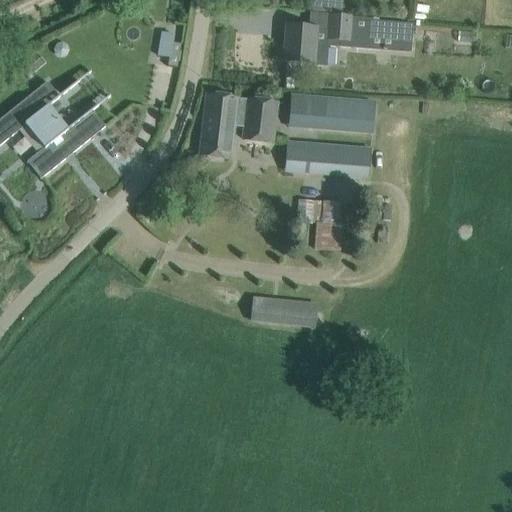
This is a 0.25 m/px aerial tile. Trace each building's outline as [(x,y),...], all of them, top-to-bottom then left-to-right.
[(284,63),(304,65),(327,66),(328,41),(372,44),(374,18),(328,15),(327,31),(315,30),(315,29),(287,27),(284,63)] [(0,49),(9,44),(0,30),(0,49)] [(162,33),(158,57),(168,59),(167,67),(177,69),(181,45),(173,44),(175,35),(162,33)] [(39,179),(40,180),(105,127),(104,126),(102,128),(90,113),(98,106),(98,105),(65,131),(46,108),(59,98),(58,97),(57,98),(46,85),(48,83),(47,82),(0,119),(0,145),(26,125),(44,148),(26,163),(27,164),(28,162),(40,177),(39,179)] [(245,129),(243,141),(270,144),(275,104),(208,96),(200,157),(228,160),(232,127),(245,129)] [(290,97),(288,125),(373,132),(375,104),(290,97)] [(286,143),(284,171),(369,178),(370,170),(371,150),(370,149),(286,143)] [(316,224),(315,253),(341,254),(342,225),(337,225),(338,202),(298,200),(297,223),(316,224)] [(314,306),(255,301),(253,321),(313,326),(314,306)]
